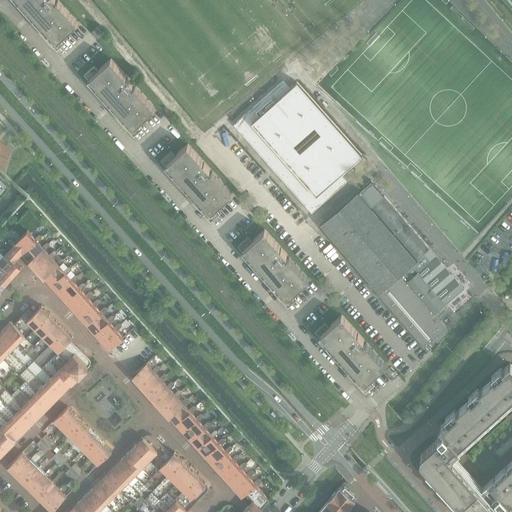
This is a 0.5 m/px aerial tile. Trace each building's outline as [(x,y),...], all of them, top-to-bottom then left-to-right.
[(16,0),(34,19),(36,22),(37,22),(58,46),(67,37),(64,34),(76,24),(78,22),(58,0),(56,2),(54,0),(16,0)] [(97,27),(91,32),(99,40),(104,35),(97,27)] [(94,65),(84,75),(111,104),(113,107),(118,112),(132,128),(135,132),(144,123),(142,119),(153,109),(155,107),(152,104),(135,85),(133,87),(131,85),(133,83),(111,58),(98,70),(94,65)] [(290,74),(231,126),(248,145),(249,146),(310,214),(369,161),(368,159),(366,158),(302,86),(298,81),(291,73),(290,74)] [(171,151),(161,160),(188,190),(190,192),(195,198),(209,213),(212,217),(221,209),(218,205),(230,194),(232,193),(212,171),(211,173),(208,170),(209,169),(210,169),(210,168),(188,144),(175,155),(171,151)] [(358,191),(321,224),(379,292),(378,293),(424,348),(447,328),(447,327),(438,317),(442,314),(439,310),(464,288),(384,195),(371,180),(358,191)] [(248,236),(238,245),(264,275),(267,278),(272,283),(286,299),(289,302),(298,294),(295,291),(307,280),(309,278),(289,256),(287,258),(285,255),(286,254),(287,254),(265,229),(252,240),(248,236)] [(8,243),(13,247),(7,253),(8,255),(15,261),(22,253),(36,240),(35,238),(28,230),(27,230),(16,243),(12,239),(8,239),(8,243)] [(39,235),(35,238),(36,240),(22,253),(29,260),(28,261),(29,261),(44,248),(42,246),(38,242),(42,238),(42,235),(39,235)] [(33,265),(36,268),(35,269),(36,269),(51,256),(49,254),(45,250),(49,246),(49,243),(46,243),(42,246),(44,248),(29,261),(30,263),(32,265),(33,265)] [(0,252),(4,256),(0,260),(0,263),(13,275),(21,267),(15,261),(8,255),(7,253),(3,249),(0,248),(0,252)] [(57,254),(57,251),(53,251),(49,254),(51,256),(36,269),(37,271),(38,271),(40,273),(44,276),(43,277),(58,264),(57,262),(52,258),(57,254)] [(45,279),(47,281),(48,281),(51,285),(65,272),(64,270),(60,266),(64,262),(64,259),(61,259),(57,262),(58,264),(43,277),(45,279)] [(0,263),(0,278),(6,283),(13,275),(0,263)] [(64,270),(65,272),(51,285),(58,293),(73,280),(71,278),(67,274),(71,270),(71,267),(68,267),(64,270)] [(71,278),(73,280),(58,293),(66,301),(80,288),(78,286),(74,282),(78,278),(78,275),(75,275),(71,278)] [(78,286),(80,288),(66,301),(73,309),(87,296),(86,295),(82,290),(86,286),(86,283),(82,283),(78,286)] [(86,295),(87,296),(73,309),(80,317),(94,304),(93,303),(89,298),(93,294),(93,291),(90,291),(86,295)] [(97,299),(93,303),(94,304),(80,317),(87,324),(86,325),(87,326),(102,312),(100,311),(96,306),(100,302),(100,299),(97,299)] [(41,305),(34,313),(28,319),(28,320),(36,327),(49,313),(41,305)] [(104,307),(100,311),(102,312),(87,326),(88,328),(88,327),(90,330),(91,329),(95,333),(109,320),(107,319),(103,314),(107,310),(107,307),(104,307)] [(29,309),(14,324),(19,329),(28,320),(28,319),(34,313),(29,309)] [(57,321),(49,313),(36,327),(43,335),(57,321)] [(111,315),(107,319),(109,320),(95,333),(101,340),(101,341),(101,342),(116,328),(115,327),(110,322),(114,318),(115,315),(111,315)] [(325,321),(315,331),(341,361),(344,363),(349,369),(363,384),(365,387),(366,388),(375,379),(374,379),(372,376),(384,365),(386,364),(366,342),(365,344),(362,341),(363,340),(364,340),(364,339),(342,315),(329,326),(325,321)] [(11,321),(4,328),(17,342),(25,334),(19,329),(14,324),(11,321)] [(65,328),(57,321),(43,335),(51,342),(65,328)] [(122,326),(122,323),(119,323),(115,327),(116,328),(101,342),(103,344),(103,343),(105,346),(106,345),(110,349),(124,337),(118,330),(122,326)] [(4,328),(0,331),(0,339),(10,349),(17,342),(4,328)] [(73,336),(65,328),(51,342),(59,350),(73,336)] [(0,339),(0,353),(3,357),(10,349),(0,339)] [(79,348),(71,356),(85,370),(89,366),(90,365),(90,364),(90,363),(90,362),(90,361),(90,360),(89,359),(89,358),(88,358),(79,348)] [(71,356),(63,365),(77,379),(85,370),(71,356)] [(137,380),(140,383),(139,384),(154,371),(156,372),(160,369),(160,366),(157,365),(153,369),(147,362),(132,376),(134,378),(136,380),(137,380)] [(508,511),(506,509),(511,505),(509,503),(511,500),(511,464),(490,484),(497,491),(488,499),(452,459),(462,450),(459,447),(511,398),(511,365),(510,363),(503,370),(501,368),(491,377),(493,378),(479,391),(477,389),(468,397),(469,399),(456,411),(454,409),(445,418),(447,420),(439,427),(443,431),(438,435),(440,437),(422,453),(421,454),(421,455),(421,456),(420,457),(420,458),(420,459),(421,460),(421,461),(422,462),(428,469),(426,471),(433,478),(431,479),(435,484),(437,483),(443,489),(441,491),(446,496),(447,494),(453,501),(452,502),(456,507),(458,506),(463,511),(508,511)] [(63,365),(54,373),(68,387),(77,379),(63,365)] [(160,377),(156,372),(154,371),(139,384),(141,386),(143,388),(144,388),(147,391),(146,392),(162,379),(163,380),(167,377),(167,374),(164,373),(160,377)] [(54,373),(46,381),(60,395),(68,387),(54,373)] [(167,385),(163,380),(162,379),(146,392),(148,394),(150,396),(151,396),(154,399),(153,400),(154,400),(169,387),(170,389),(174,385),(174,382),(171,381),(167,385)] [(46,381),(38,389),(52,403),(60,395),(46,381)] [(174,393),(170,389),(169,387),(154,400),(155,402),(158,404),(161,407),(160,408),(161,408),(176,395),(177,397),(181,393),(182,390),(178,390),(174,393)] [(38,389),(30,398),(44,411),(52,403),(38,389)] [(182,401),(177,397),(176,395),(161,408),(163,410),(165,412),(166,412),(169,415),(168,416),(183,403),(185,405),(189,401),(189,398),(186,398),(182,401)] [(30,398),(22,406),(36,420),(44,411),(30,398)] [(196,406),(193,406),(189,409),(185,405),(183,403),(168,416),(170,418),(172,420),(173,420),(176,423),(175,424),(190,411),(192,413),(196,409),(196,406)] [(22,406),(14,414),(28,428),(36,420),(22,406)] [(54,420),(61,428),(75,414),(68,406),(54,420)] [(180,428),(183,431),(182,432),(183,432),(198,419),(199,421),(203,417),(203,414),(200,414),(196,417),(192,413),(190,411),(175,424),(177,426),(179,428),(180,428)] [(14,414),(5,422),(19,436),(28,428),(14,414)] [(75,414),(61,428),(69,435),(82,421),(75,414)] [(187,436),(190,439),(189,440),(190,441),(205,427),(206,429),(210,425),(211,422),(207,422),(203,425),(199,421),(198,419),(183,432),(184,434),(186,436),(187,436)] [(82,421),(69,435),(76,442),(90,428),(82,421)] [(5,422),(0,427),(0,433),(11,444),(19,436),(5,422)] [(211,433),(206,429),(205,427),(190,441),(191,442),(192,442),(194,445),(194,444),(197,447),(197,448),(197,449),(212,435),(214,437),(218,433),(218,430),(215,430),(211,433)] [(90,428),(76,442),(83,449),(97,435),(90,428)] [(0,433),(0,449),(3,453),(11,444),(0,433)] [(46,434),(42,438),(47,442),(51,438),(46,434)] [(144,436),(140,440),(154,454),(162,446),(152,435),(151,435),(150,434),(149,434),(148,434),(147,434),(146,434),(146,435),(145,435),(145,436),(144,436)] [(97,435),(83,449),(90,456),(104,443),(97,435)] [(202,452),(205,455),(204,456),(204,457),(219,443),(221,445),(225,441),(225,438),(222,438),(218,441),(214,437),(212,435),(197,449),(199,450),(201,453),(202,452)] [(51,447),(55,443),(51,438),(47,442),(51,447)] [(40,440),(36,444),(41,448),(45,444),(40,440)] [(140,440),(132,448),(146,462),(154,454),(140,440)] [(98,464),(112,450),(104,443),(90,456),(98,464)] [(225,450),(221,445),(219,443),(204,457),(206,458),(208,461),(209,460),(212,463),(211,464),(212,465),(227,451),(228,453),(232,449),(232,446),(229,446),(225,450)] [(45,453),(49,449),(45,444),(41,448),(45,453)] [(132,448),(124,456),(138,470),(146,462),(132,448)] [(59,449),(56,453),(60,458),(64,454),(59,449)] [(218,472),(219,473),(234,459),(235,461),(239,457),(240,454),(236,454),(232,458),(228,453),(227,451),(212,465),(213,467),(213,466),(215,469),(216,468),(219,471),(218,472)] [(22,452),(9,465),(16,473),(30,459),(22,452)] [(171,455),(161,465),(168,473),(182,459),(174,452),(171,455)] [(60,458),(56,453),(52,457),(56,462),(60,458)] [(64,454),(60,458),(65,462),(68,458),(64,454)] [(124,456),(116,465),(130,478),(138,470),(124,456)] [(30,459),(16,473),(23,480),(37,466),(36,465),(38,462),(33,457),(31,460),(30,459)] [(60,458),(56,462),(61,466),(65,462),(60,458)] [(182,459),(168,473),(176,481),(190,467),(182,459)] [(240,466),(235,461),(234,459),(219,473),(220,475),(221,474),(223,477),(223,476),(226,479),(226,480),(226,481),(241,467),(243,469),(247,465),(247,462),(243,462),(240,466)] [(75,463),(71,467),(76,471),(80,467),(75,463)] [(116,465),(108,473),(122,487),(130,478),(116,465)] [(37,466),(23,480),(31,487),(44,474),(37,466)] [(80,476),(84,472),(80,467),(76,471),(80,476)] [(198,475),(190,467),(176,481),(184,489),(198,475)] [(231,484),(234,487),(233,488),(233,489),(248,475),(250,477),(254,473),(254,470),(251,470),(247,474),(243,469),(241,467),(226,481),(228,483),(228,482),(230,485),(231,484)] [(69,469),(65,473),(70,477),(74,473),(69,469)] [(74,481),(78,478),(74,473),(70,477),(74,481)] [(108,473),(99,481),(113,495),(122,487),(108,473)] [(44,474),(31,487),(38,495),(52,481),(44,474)] [(184,489),(197,501),(207,491),(207,490),(208,490),(208,488),(208,487),(208,486),(207,485),(207,484),(206,483),(198,475),(184,489)] [(254,482),(250,477),(248,475),(233,489),(235,490),(237,493),(238,492),(240,494),(241,496),(247,491),(255,483),(257,485),(261,482),(261,478),(258,478),(254,482)] [(52,481),(38,495),(45,502),(59,488),(52,481)] [(99,481),(91,489),(105,503),(113,495),(99,481)] [(244,510),(242,511),(257,511),(269,499),(269,498),(257,485),(255,483),(247,491),(253,499),(249,504),(244,510)] [(318,511),(345,511),(353,503),(355,500),(352,498),(354,495),(349,491),(345,487),(342,489),(340,487),(318,511)] [(66,496),(66,495),(59,488),(45,502),(53,509),(66,496)] [(91,489),(83,497),(97,511),(105,503),(91,489)] [(83,497),(75,506),(81,511),(96,511),(97,511),(83,497)] [(189,511),(176,499),(169,507),(174,511),(189,511)]
